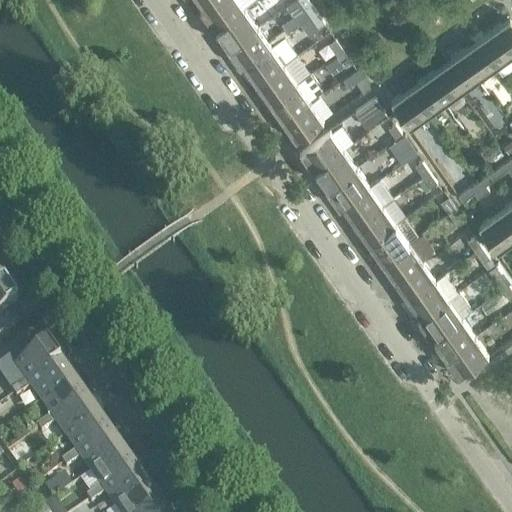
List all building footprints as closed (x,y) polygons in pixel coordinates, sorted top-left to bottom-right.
[(215,0),(196,0),(203,9),(215,0)] [(215,0),(203,9),(208,16),(205,18),(214,30),(217,28),(216,27),(245,8),(252,2),(250,0),(215,0)] [(317,12),(309,1),(302,6),(310,17),(317,12)] [(258,26),(245,8),(216,27),(217,28),(229,45),(229,46),(258,26)] [(325,23),(317,12),(310,17),(318,28),(325,23)] [(499,24),(492,29),(510,56),(511,54),(511,20),(501,27),(499,24)] [(271,45),(258,26),(229,46),(229,45),(226,47),(234,59),(237,57),(243,65),(271,45)] [(510,56),(492,29),(484,35),(486,38),(477,44),(494,67),(510,56)] [(271,45),(243,65),(256,83),(284,63),(297,54),(284,36),(271,45)] [(343,50),(336,38),(329,43),(337,54),(343,50)] [(494,67),(477,44),(468,50),(466,47),(458,53),(477,79),(494,67)] [(351,61),(343,50),(337,54),(344,65),(351,61)] [(477,79),(458,53),(451,58),(453,61),(444,67),(460,91),(477,79)] [(297,82),(284,63),(256,83),(269,102),(297,82)] [(460,91),(444,67),(435,74),(433,71),(425,76),(444,103),(460,91)] [(297,82),(269,102),(282,121),(310,101),(323,92),(310,73),(297,82)] [(444,103),(425,76),(417,82),(420,85),(410,91),(427,114),(444,103)] [(355,81),(364,93),(371,88),(362,77),(355,81)] [(427,114),(410,91),(401,97),(399,94),(391,100),(409,127),(427,114)] [(375,97),(355,111),(366,127),(386,113),(375,97)] [(324,120),(310,101),(282,121),(296,140),(324,120)] [(403,134),(395,123),(388,128),(396,139),(403,134)] [(344,148),(330,128),(302,148),(307,157),(304,159),(313,171),(316,169),(315,168),(344,148)] [(411,145),(403,134),(396,139),(404,150),(411,145)] [(357,167),(344,148),(315,168),(316,169),(328,186),(328,187),(357,167)] [(511,174),(511,164),(509,159),(492,171),(496,177),(507,170),(511,175),(511,174)] [(430,172),(422,161),(415,165),(423,177),(430,172)] [(370,185),(357,167),(328,187),(328,186),(325,188),(333,200),(336,198),(342,205),(370,185)] [(496,177),(492,171),(475,183),(483,194),(489,190),(485,185),(496,177)] [(437,183),(430,172),(423,177),(430,188),(437,183)] [(380,178),(370,185),(342,205),(355,224),(383,204),(393,197),(380,178)] [(483,194),(475,183),(458,196),(462,201),(474,193),(477,199),(483,194)] [(456,209),(448,198),(441,203),(449,214),(456,209)] [(511,200),(505,206),(507,209),(498,215),(511,235),(511,200)] [(396,223),(383,204),(355,224),(368,242),(396,223)] [(464,220),(456,209),(449,214),(457,225),(464,220)] [(511,240),(511,235),(498,215),(489,222),(487,219),(478,225),(497,251),(511,240)] [(409,241),(396,223),(368,242),(381,261),(409,241)] [(482,247),(474,235),(468,240),(475,251),(482,247)] [(423,260),(409,241),(381,261),(394,280),(423,260)] [(490,258),(482,247),(475,251),(483,262),(490,258)] [(436,279),(423,260),(394,280),(408,299),(436,279)] [(509,284),(501,273),(494,278),(502,289),(509,284)] [(449,298),(436,279),(408,299),(421,318),(449,298)] [(0,312),(17,301),(5,283),(0,286),(0,312)] [(511,297),(511,288),(509,284),(502,289),(509,300),(511,297)] [(449,298),(421,318),(426,325),(423,327),(431,339),(434,337),(434,336),(462,316),(472,309),(459,291),(449,298)] [(475,335),(462,316),(434,336),(434,337),(446,354),(447,355),(475,335)] [(489,354),(475,335),(447,355),(446,354),(443,356),(452,368),(455,366),(461,374),(489,354)] [(11,390),(13,393),(60,361),(47,343),(14,365),(25,380),(11,390)] [(72,378),(60,361),(13,393),(16,397),(30,387),(40,401),(72,378)] [(85,396),(72,378),(40,401),(50,416),(36,425),(38,429),(85,396)] [(97,414),(85,396),(38,429),(41,432),(55,422),(65,437),(97,414)] [(109,431),(97,414),(65,437),(75,451),(61,461),(63,464),(109,431)] [(122,449),(109,431),(63,464),(65,467),(79,458),(90,472),(122,449)] [(134,467),(122,449),(90,472),(100,486),(86,496),(88,499),(134,467)] [(147,484),(134,467),(88,499),(90,503),(104,493),(114,507),(147,484)] [(35,472),(26,478),(32,486),(41,480),(35,472)] [(146,511),(160,503),(147,484),(114,507),(117,511),(146,511)] [(63,511),(54,497),(44,504),(49,511),(63,511)] [(166,511),(160,503),(146,511),(166,511)]
